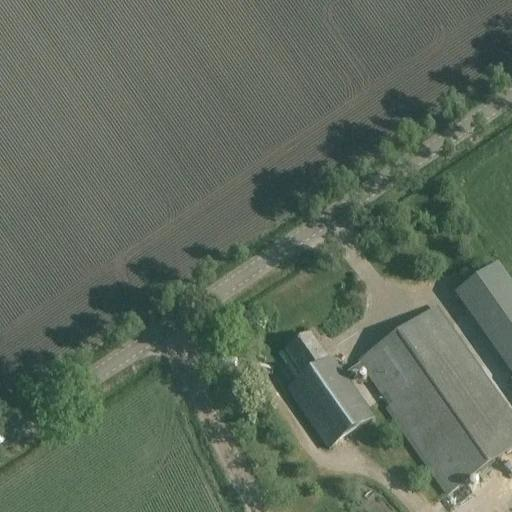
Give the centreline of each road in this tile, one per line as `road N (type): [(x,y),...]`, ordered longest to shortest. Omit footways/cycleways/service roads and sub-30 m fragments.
road 1 (tertiary): [(0,447),(511,99)]
road 2 (track): [(158,339),(240,511)]
